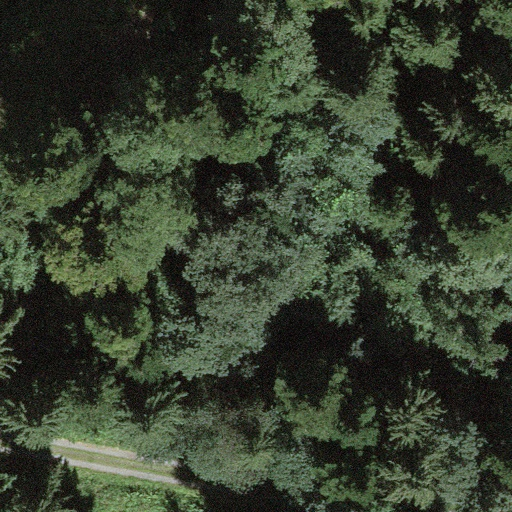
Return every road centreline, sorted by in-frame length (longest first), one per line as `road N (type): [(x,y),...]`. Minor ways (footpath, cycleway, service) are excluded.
road 1 (track): [(367,511),(0,438)]
road 2 (track): [(0,116),(82,0)]
